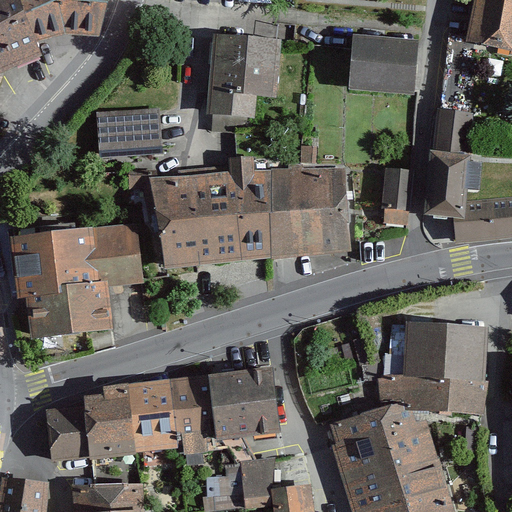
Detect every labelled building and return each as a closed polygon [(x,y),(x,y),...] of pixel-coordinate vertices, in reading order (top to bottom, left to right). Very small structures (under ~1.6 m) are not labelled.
[(25,0),(0,0),(0,20),(27,6),(25,0)] [(25,0),(27,6),(37,33),(65,24),(101,25),(106,0),(25,0)] [(511,0),(486,0),(478,36),(511,43),(511,0)] [(0,20),(0,66),(3,68),(41,46),(37,33),(27,6),(0,20)] [(281,43),(219,38),(212,111),(256,115),(258,92),(276,93),(281,43)] [(417,50),(355,45),(350,93),(413,98),(417,50)] [(473,112),(446,109),(436,210),(463,212),(473,112)] [(159,110),(102,115),(105,150),(162,145),(159,110)] [(255,163),(235,164),(236,176),(256,174),(255,163)] [(236,176),(155,183),(163,271),(272,258),(272,169),(256,174),(236,176)] [(345,169),(272,169),(272,258),(351,251),(345,169)] [(413,173),(391,171),(387,222),(409,224),(413,173)] [(511,198),(468,202),(471,240),(511,236),(511,198)] [(138,230),(19,243),(25,298),(35,297),(39,336),(115,327),(110,287),(144,283),(138,230)] [(483,328),(402,324),(399,380),(480,384),(483,328)] [(273,371),(110,390),(111,397),(89,400),(90,408),(96,453),(96,459),(206,447),(205,438),(280,429),(273,371)] [(399,380),(382,379),(381,408),(479,414),(480,384),(399,380)] [(96,453),(90,408),(50,413),(55,458),(96,453)] [(448,511),(425,416),(343,436),(361,511),(448,511)] [(270,462),(245,464),(244,470),(232,469),(232,477),(209,479),(208,511),(273,506),(274,511),(310,511),(307,486),(271,490),(270,462)] [(44,511),(48,487),(7,482),(3,511),(44,511)] [(137,511),(137,492),(81,495),(82,511),(137,511)]
